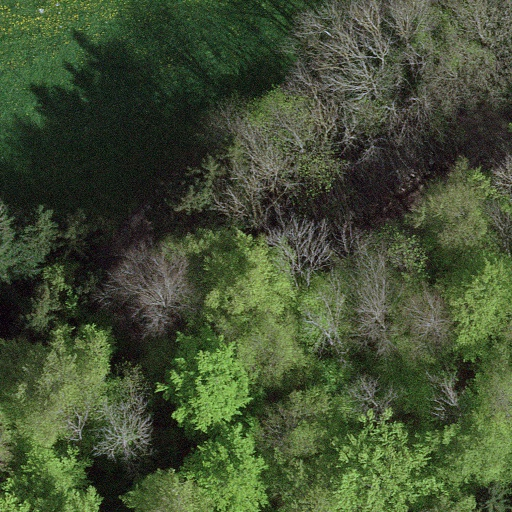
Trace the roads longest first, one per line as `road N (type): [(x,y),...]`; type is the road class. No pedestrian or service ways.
road 1 (track): [(349,0),(244,139),(115,234),(0,345)]
road 2 (track): [(511,174),(347,245),(209,285),(146,271),(115,234)]
